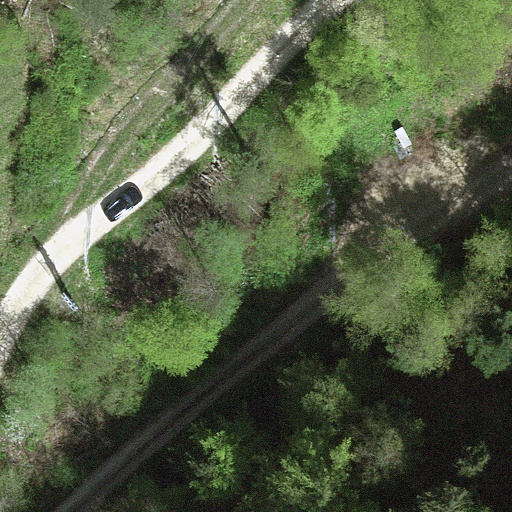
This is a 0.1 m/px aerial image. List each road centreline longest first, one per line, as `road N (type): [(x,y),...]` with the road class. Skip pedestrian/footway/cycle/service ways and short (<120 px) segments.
road 1 (track): [(511,167),(260,345),(68,511)]
road 2 (track): [(328,0),(203,128),(49,264),(0,329)]
